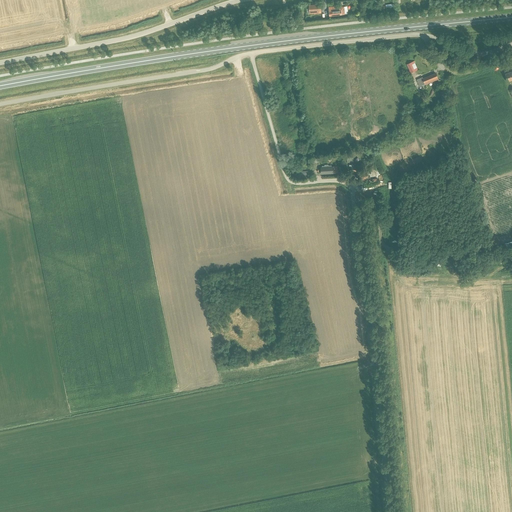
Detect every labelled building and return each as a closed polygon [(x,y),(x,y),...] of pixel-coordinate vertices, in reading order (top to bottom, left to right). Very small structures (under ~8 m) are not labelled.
[(330,16),(348,14),(347,6),(335,8),(335,6),(329,7),(330,12),(330,16)] [(407,64),(413,76),(417,74),(416,71),(419,70),(415,61),(407,64)] [(419,86),(425,84),(425,85),(439,79),(436,73),(423,78),(423,77),(417,80),(419,86)] [(362,163),(362,165),(357,165),(357,167),(352,167),(352,171),(362,171),(362,169),(364,169),(364,166),(366,166),(366,163),(362,163)] [(325,165),(325,167),(321,167),(322,173),(337,173),(336,166),(332,166),(332,165),(329,166),(329,164),(325,165)] [(373,167),(378,176),(381,174),(376,166),(373,167)]
